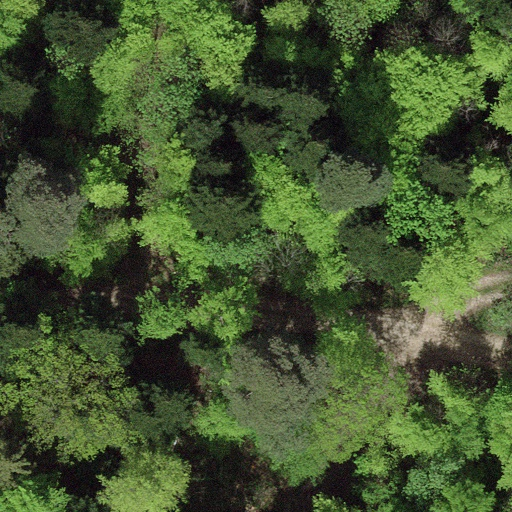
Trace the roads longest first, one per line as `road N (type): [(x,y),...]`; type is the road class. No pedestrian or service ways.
road 1 (track): [(0,308),(134,307),(319,324),(511,357)]
road 2 (track): [(511,289),(371,333)]
